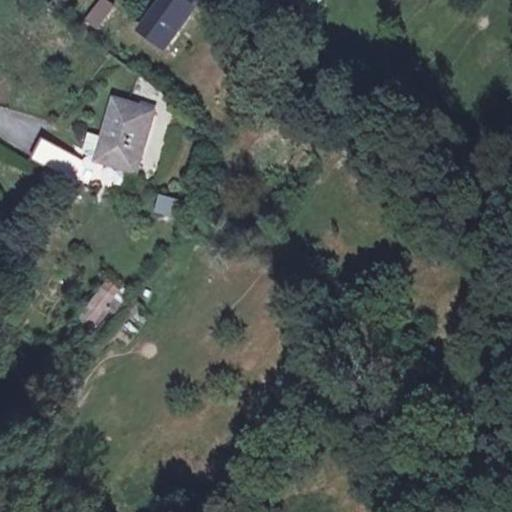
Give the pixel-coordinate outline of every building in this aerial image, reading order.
[(115,9),(104,1),(87,23),(97,32),(115,9)] [(188,16),(168,1),(145,33),(165,48),(188,16)] [(158,113),(120,101),(107,139),(101,158),(100,160),(139,171),(158,113)] [(89,155),(101,158),(107,139),(92,134),(87,150),(89,155)] [(87,161),(41,142),(35,162),(78,184),(87,161)] [(176,197),(163,191),(157,206),(171,212),(176,197)] [(115,282),(102,274),(98,281),(110,289),(115,282)] [(110,289),(98,281),(82,305),(95,313),(110,289)] [(95,313),(82,305),(75,315),(88,323),(95,313)]
